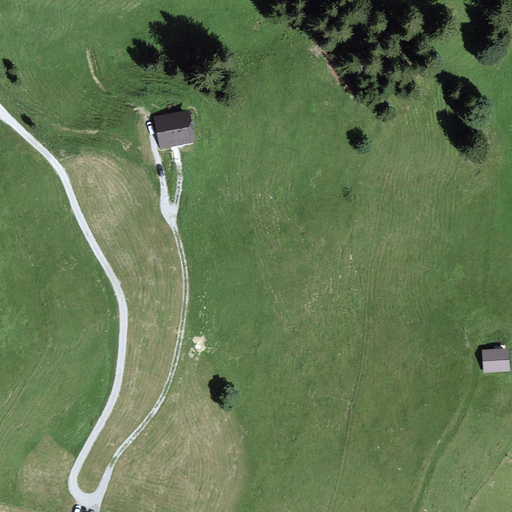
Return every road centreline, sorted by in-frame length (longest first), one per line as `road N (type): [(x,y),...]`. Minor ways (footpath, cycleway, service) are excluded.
road 1 (track): [(0,106),(62,173),(122,303),(115,392),(72,478),(86,499),(98,495),(117,453),(163,398),(177,354),(184,268),(152,132)]
road 2 (track): [(160,173),(128,145),(61,133),(0,93)]
